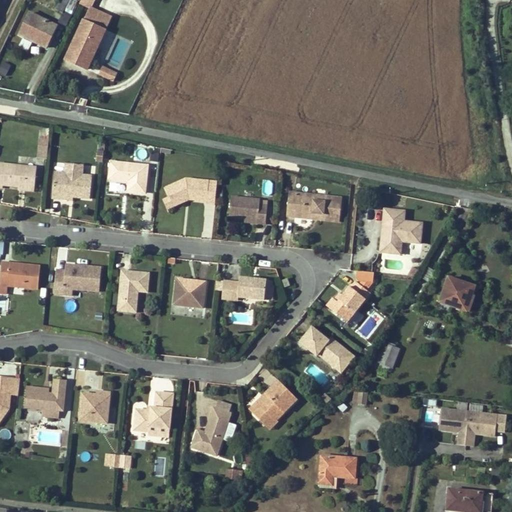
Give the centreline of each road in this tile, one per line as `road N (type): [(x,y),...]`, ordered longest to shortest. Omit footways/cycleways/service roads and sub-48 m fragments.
road 1 (residential): [(0,212),(112,237),(326,261),(244,369),(132,358),(73,342),(0,346)]
road 2 (residential): [(511,199),(0,97)]
